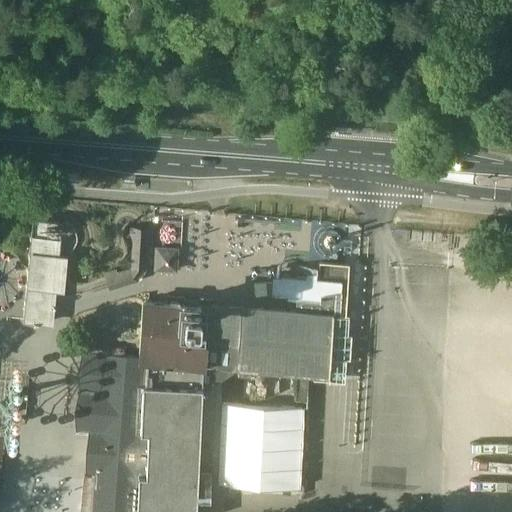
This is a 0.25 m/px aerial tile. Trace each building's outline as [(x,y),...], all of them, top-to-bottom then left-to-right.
[(57,222),(32,220),(23,319),(47,322),(50,288),(59,288),(61,258),(54,257),(57,222)] [(178,227),(183,264),(210,260),(205,223),(178,227)] [(145,271),(148,228),(141,228),(132,227),(130,268),(117,272),(116,269),(104,273),(107,284),(109,291),(137,282),(145,271)] [(253,296),(339,303),(343,262),(317,260),(316,273),(265,269),(268,235),(231,232),(227,272),(215,271),(214,288),(254,291),(253,296)] [(413,243),(412,258),(444,259),(444,245),(413,243)] [(0,275),(11,275),(10,264),(0,264),(0,275)] [(206,283),(204,270),(190,272),(192,285),(206,283)] [(235,370),(297,375),(295,401),(306,401),(308,375),(325,377),(325,378),(335,379),(337,358),(349,359),(350,334),(337,333),(338,316),(209,306),(181,304),(148,301),(143,357),(80,352),(74,431),(89,432),(86,470),(96,471),(92,511),(130,511),(133,475),(136,476),(134,511),(193,511),(197,438),(199,403),(201,393),(235,370)] [(220,404),(216,485),(297,488),(300,408),(220,404)] [(59,463),(56,446),(42,448),(45,466),(59,463)]
